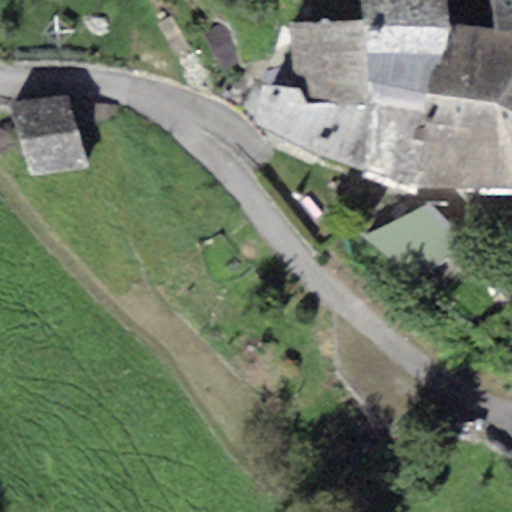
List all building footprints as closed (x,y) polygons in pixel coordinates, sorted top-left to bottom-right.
[(363,0),(366,20),(369,57),(448,54),(454,27),(447,0),(363,0)] [(511,0),(492,0),(497,34),(511,34),(511,0)] [(266,87),(262,128),(319,156),(367,174),(369,57),(366,20),(293,25),(298,89),(266,87)] [(511,192),(511,34),(497,34),(454,27),(448,54),(425,116),(419,187),(511,192)] [(425,116),(448,54),(369,57),(367,174),(419,187),(425,116)] [(68,96),(12,104),(34,177),(90,169),(68,96)]
